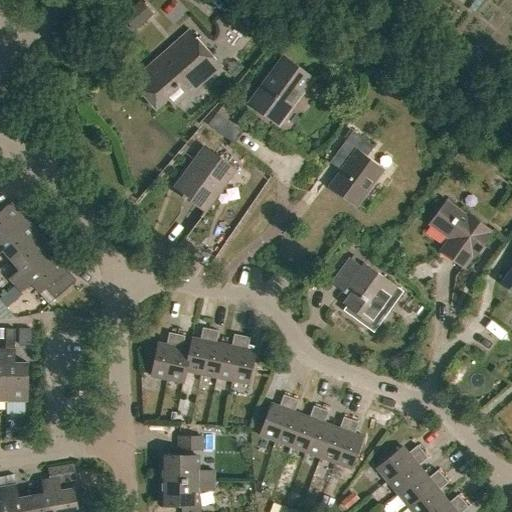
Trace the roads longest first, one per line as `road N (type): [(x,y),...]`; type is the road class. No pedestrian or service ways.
road 1 (residential): [(511,487),(447,416),(420,398),(322,363),(253,297),(116,281)]
road 2 (unclassified): [(116,281),(77,201),(0,141)]
road 3 (unclassified): [(123,445),(116,281)]
road 4 (residential): [(0,461),(123,445)]
